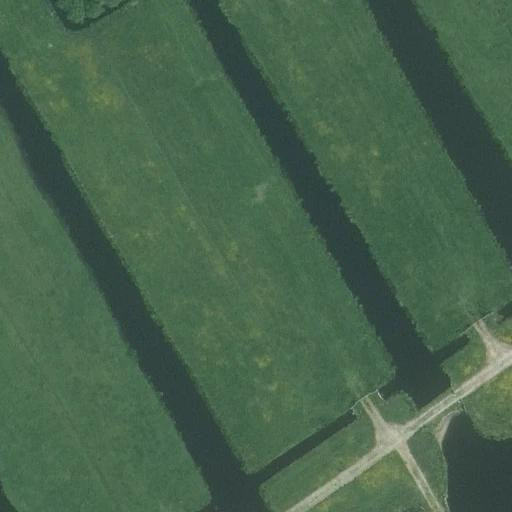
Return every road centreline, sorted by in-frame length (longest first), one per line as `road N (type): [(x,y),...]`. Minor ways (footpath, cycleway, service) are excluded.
road 1 (track): [(511,358),(296,511)]
road 2 (track): [(363,398),(438,511)]
